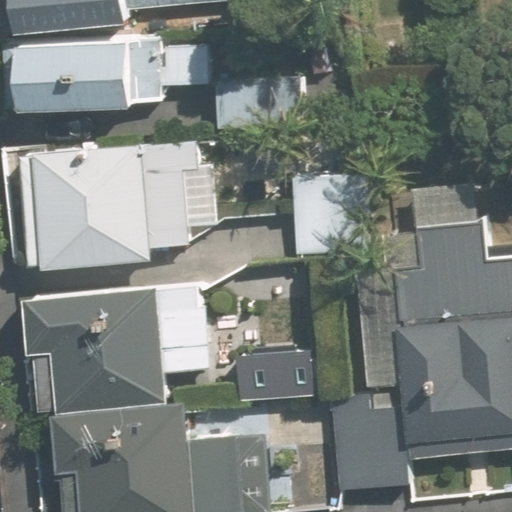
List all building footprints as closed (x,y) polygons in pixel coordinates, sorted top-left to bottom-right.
[(247,0),(19,0),(21,26),(248,8),(247,0)] [(168,33),(22,37),(24,103),(170,99),(168,33)] [(308,70),(212,68),(211,118),(307,121),(308,70)] [(211,132),(28,148),(38,262),(221,246),(211,132)] [(353,169),(297,169),(297,244),(352,245),(353,169)] [(490,212),(393,221),(416,455),(511,446),(511,243),(493,245),(490,212)] [(47,288),(57,404),(173,395),(171,367),(226,362),(218,273),(47,288)] [(311,332),(239,336),(243,395),(314,390),(311,332)] [(173,395),(57,404),(66,511),(283,511),(276,423),(193,430),(190,393),(173,395)]
